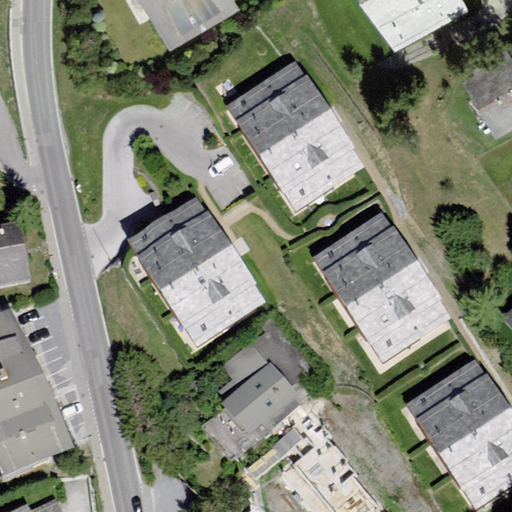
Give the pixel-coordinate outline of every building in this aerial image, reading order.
[(141,0),(166,45),(233,7),(228,0),(141,0)] [(375,0),(403,52),(471,16),(462,0),(375,0)] [(226,102),(295,225),(367,185),(299,62),(226,102)] [(511,66),(475,87),(502,135),(511,129),(511,66)] [(138,252),(198,353),(270,310),(201,213),(138,252)] [(315,272),(380,378),(457,331),(392,225),(315,272)] [(0,236),(0,294),(39,288),(29,232),(0,236)] [(0,331),(0,440),(16,480),(81,452),(23,321),(0,331)] [(404,406),(463,501),(511,470),(511,420),(476,362),(404,406)] [(270,367),(230,403),(266,443),(306,407),(270,367)] [(57,511),(53,503),(33,511),(57,511)]
